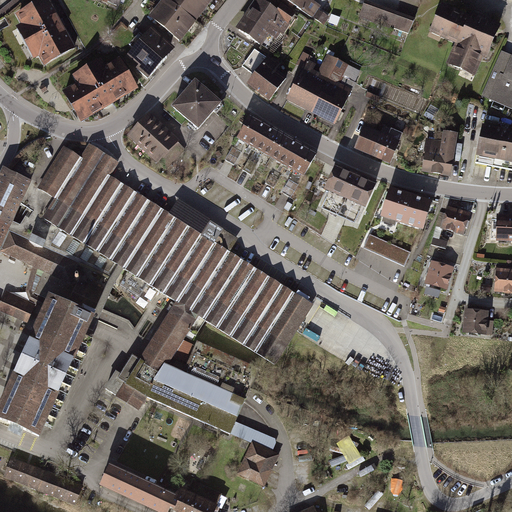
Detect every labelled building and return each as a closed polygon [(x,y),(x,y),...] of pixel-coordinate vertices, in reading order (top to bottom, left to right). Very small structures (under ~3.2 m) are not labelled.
[(20,0),(15,0),(0,12),(0,19),(22,2),(20,0)] [(29,11),(20,16),(25,25),(19,28),(36,59),(40,57),(46,66),(76,49),(65,29),(49,0),(29,11)] [(182,10),(169,0),(167,0),(154,18),(181,38),(195,20),(182,10)] [(169,0),(182,10),(189,0),(169,0)] [(189,0),(182,10),(195,20),(210,0),(189,0)] [(276,0),(261,0),(241,30),(264,45),(271,35),(277,39),(281,32),(284,35),(291,25),(289,24),(296,15),(281,5),(282,4),(276,0)] [(285,0),(324,26),(330,18),(319,11),(321,7),(315,3),(316,0),(285,0)] [(395,14),(367,3),(362,17),(409,34),(415,19),(396,11),(395,14)] [(435,30),(443,34),(442,36),(460,44),(451,66),(464,71),(465,69),(477,74),(487,52),(490,53),(502,27),(474,15),(473,18),(445,6),(435,30)] [(342,19),(332,15),(329,24),(338,28),(342,19)] [(155,31),(132,56),(143,66),(140,69),(149,78),(152,74),(153,75),(169,57),(164,53),(171,45),(155,31)] [(256,77),(250,86),(272,102),(287,79),(272,69),(276,64),(256,50),(244,68),(256,77)] [(511,55),(504,52),(485,96),(492,100),(492,101),(511,109),(511,55)] [(291,98),(289,102),(313,115),(330,80),(313,72),(317,64),(310,61),(312,57),(305,53),(299,65),(305,68),(297,85),(294,84),(288,97),(291,98)] [(333,75),(340,61),(333,58),(326,72),(333,75)] [(77,77),(81,85),(68,93),(78,110),(84,119),(137,88),(121,61),(106,69),(102,62),(89,70),(77,77)] [(330,80),(313,115),(336,126),(339,121),(341,122),(348,108),(345,107),(353,92),(354,92),(358,84),(352,81),(357,69),(340,61),(333,75),(344,80),(341,85),(330,80)] [(197,82),(175,108),(202,131),(224,105),(197,82)] [(380,97),(369,93),(367,98),(378,102),(380,97)] [(151,115),(131,136),(161,164),(181,143),(151,115)] [(252,117),(240,139),(257,148),(269,127),(252,117)] [(269,127),(257,148),(273,158),(286,136),(269,127)] [(499,132),(485,128),(484,136),(478,163),(511,170),(511,135),(510,135),(510,133),(509,132),(508,131),(506,130),(505,130),(503,131),(502,132),(501,133),(499,132)] [(365,129),(358,148),(393,163),(404,135),(393,130),(389,139),(365,129)] [(445,145),(428,142),(427,152),(428,153),(425,172),(451,177),(459,135),(447,133),(445,145)] [(286,136),(273,158),(290,167),(302,146),(286,136)] [(57,199),(45,219),(119,266),(128,272),(122,284),(141,297),(148,285),(181,306),(208,322),(280,367),(315,306),(231,253),(239,240),(192,208),(187,215),(175,208),(170,215),(111,177),(120,164),(92,146),(83,160),(66,149),(41,188),(57,199)] [(302,146),(290,167),(307,177),(319,155),(302,146)] [(242,153),(233,148),(226,161),(234,166),(242,153)] [(259,162),(250,157),(243,170),(251,175),(259,162)] [(338,169),(328,191),(349,200),(359,178),(338,169)] [(0,256),(2,252),(47,272),(37,295),(84,314),(86,309),(97,314),(107,290),(88,282),(88,280),(88,278),(87,276),(85,274),(84,272),(81,271),(78,270),(81,262),(17,234),(11,232),(23,205),(32,183),(6,171),(0,184),(0,256)] [(281,175),(273,171),(266,184),(274,188),(281,175)] [(359,178),(349,200),(370,209),(380,188),(359,178)] [(299,185),(291,181),(284,194),(292,198),(299,185)] [(114,275),(119,266),(45,219),(57,199),(41,188),(32,183),(23,205),(31,210),(17,234),(81,262),(114,275)] [(391,191),(383,217),(425,230),(433,204),(391,191)] [(441,213),(432,246),(447,250),(449,243),(441,240),(444,229),(464,235),(470,215),(450,209),(448,215),(441,213)] [(511,215),(496,215),(496,239),(511,239),(511,215)] [(371,236),(365,249),(405,266),(411,253),(371,236)] [(434,263),(427,285),(432,286),(429,295),(440,298),(442,289),(449,291),(455,272),(441,268),(442,265),(434,263)] [(511,269),(496,268),(495,278),(499,279),(498,291),(511,291),(511,269)] [(32,306),(8,295),(2,309),(26,320),(32,306)] [(49,300),(0,414),(0,420),(43,439),(97,314),(86,309),(84,314),(49,300)] [(118,373),(108,390),(141,410),(148,398),(167,366),(169,367),(193,328),(201,332),(208,322),(181,306),(145,363),(134,356),(122,376),(118,373)] [(471,309),(465,308),(462,331),(492,334),(493,322),(485,321),(487,311),(479,310),(479,307),(471,306),(471,309)] [(186,341),(177,357),(186,362),(195,346),(186,341)] [(261,370),(200,344),(187,375),(169,367),(167,366),(148,398),(234,437),(261,370)] [(337,443),(349,464),(362,456),(349,436),(337,443)] [(254,444),(240,475),(266,487),(280,456),(254,444)] [(84,487),(16,459),(9,478),(76,506),(84,487)] [(178,498),(113,468),(103,487),(157,511),(172,511),(173,510),(177,511),(221,511),(222,510),(218,508),(224,496),(194,482),(188,494),(182,491),(178,498)]
